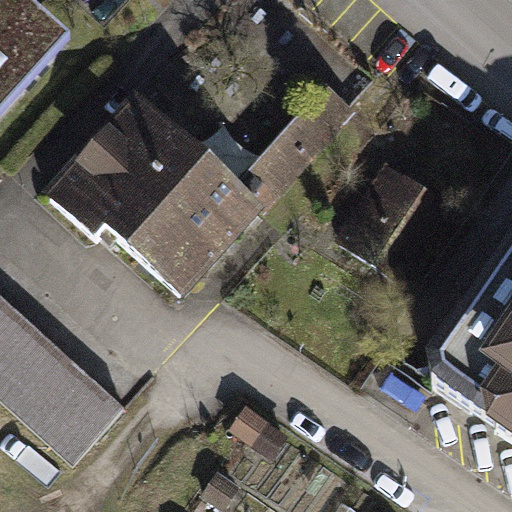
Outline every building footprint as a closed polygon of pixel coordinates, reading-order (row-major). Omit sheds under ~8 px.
[(0,0),(0,150),(78,63),(6,0),(0,0)] [(236,195),(140,109),(53,205),(99,246),(109,235),(181,300),(351,112),(329,92),(236,195)] [(245,176),(260,152),(224,128),(208,152),(245,176)] [(390,172),(342,246),(393,280),(441,206),(390,172)] [(511,273),(433,392),(511,443),(511,273)] [(0,312),(0,404),(85,479),(131,427),(0,312)] [(233,511),(242,500),(222,486),(203,511),(233,511)]
